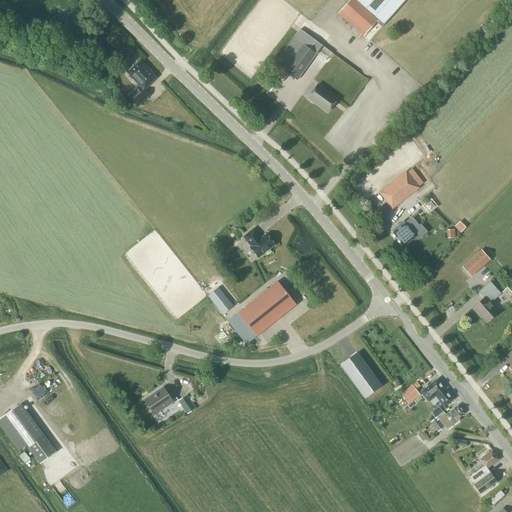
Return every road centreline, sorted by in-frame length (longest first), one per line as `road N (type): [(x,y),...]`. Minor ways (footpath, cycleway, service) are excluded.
road 1 (tertiary): [(388,299),(286,178),(107,0)]
road 2 (unclassified): [(0,332),(83,325),(263,363),(321,347),(388,299)]
road 3 (tertiary): [(511,457),(388,299)]
